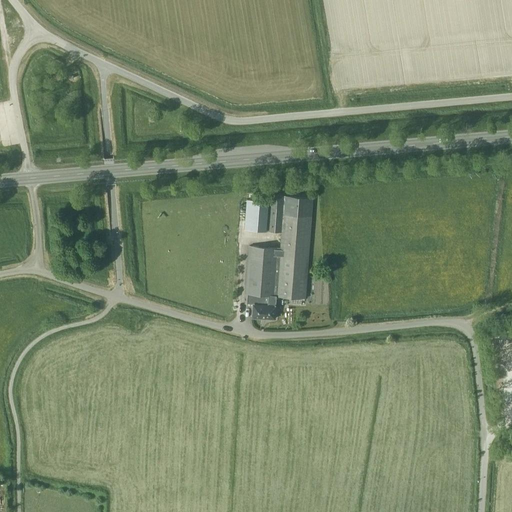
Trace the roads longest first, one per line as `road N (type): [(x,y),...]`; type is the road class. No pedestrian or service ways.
road 1 (primary): [(30,178),(511,137)]
road 2 (unclassified): [(35,269),(234,331),(463,324)]
road 3 (unclassified): [(106,65),(238,119),(511,95)]
road 4 (unclassified): [(480,511),(484,440),(475,347),(463,324)]
road 5 (unclassified): [(30,178),(11,74),(36,30)]
